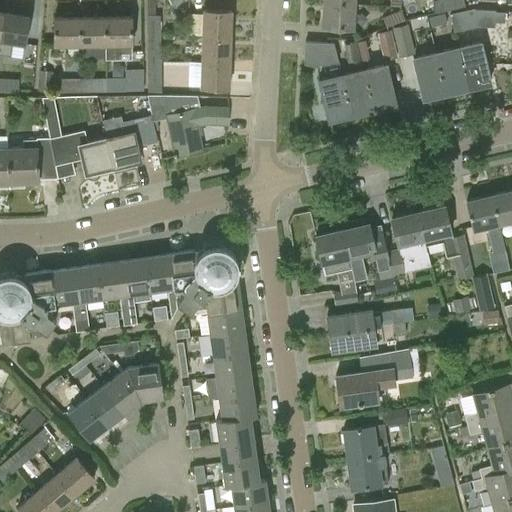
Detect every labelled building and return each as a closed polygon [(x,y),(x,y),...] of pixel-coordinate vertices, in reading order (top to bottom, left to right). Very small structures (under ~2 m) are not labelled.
[(438,12),(465,6),(463,0),(432,0),(423,2),(426,13),(437,11),(438,12)] [(354,4),(323,2),(322,27),(352,29),(354,4)] [(495,9),(475,9),(474,7),(450,13),(454,31),(477,26),(477,27),(494,28),(495,9)] [(201,35),(229,36),(229,10),(202,10),(201,35)] [(402,10),(382,17),(385,27),(405,20),(402,10)] [(29,16),(3,12),(0,32),(0,53),(10,55),(12,42),(25,44),(29,16)] [(446,32),(441,12),(428,15),(433,35),(446,32)] [(147,95),(198,96),(198,95),(162,94),(160,15),(147,15),(147,83),(148,83),(149,93),(147,93),(147,95)] [(105,44),(104,16),(79,17),(79,44),(105,44)] [(130,16),(104,16),(105,44),(105,59),(130,58),(130,16)] [(79,44),(79,17),(53,17),(54,45),(79,44)] [(413,53),(407,24),(393,27),(399,56),(413,53)] [(397,56),(391,29),(378,31),(384,58),(397,56)] [(229,36),(201,35),(201,61),(228,62),(229,36)] [(362,64),(356,41),(355,39),(346,41),(351,66),(362,64)] [(365,39),(356,41),(362,64),(369,63),(365,39)] [(334,42),(305,41),(303,63),(325,64),(338,61),(334,42)] [(480,41),(457,47),(467,87),(490,82),(480,41)] [(467,87),(457,47),(435,52),(445,92),(467,87)] [(423,98),(445,92),(435,52),(413,57),(423,98)] [(228,62),(201,61),(200,87),(227,87),(228,62)] [(363,69),(373,109),(395,104),(386,64),(363,69)] [(324,70),(326,78),(318,80),(328,120),(350,115),(341,74),(342,74),(340,67),(324,70)] [(105,78),(105,91),(144,91),(144,68),(125,68),(125,78),(105,78)] [(38,69),(38,90),(51,90),(52,70),(38,69)] [(363,69),(342,74),(341,74),(350,115),(373,109),(363,69)] [(0,77),(0,91),(18,93),(19,78),(0,77)] [(105,91),(105,78),(80,79),(80,92),(105,91)] [(80,92),(80,79),(59,79),(60,92),(80,92)] [(200,107),(198,96),(147,95),(152,120),(166,117),(174,155),(201,150),(196,125),(207,122),(226,123),(227,108),(205,106),(200,107)] [(122,119),(125,132),(105,137),(112,169),(126,166),(125,162),(139,159),(136,146),(148,143),(142,115),(122,119)] [(49,128),(48,128),(55,165),(82,158),(85,171),(99,168),(100,172),(112,169),(105,137),(86,141),(84,129),(61,135),(59,126),(49,128)] [(23,145),(8,146),(9,181),(38,179),(38,178),(57,177),(55,165),(48,128),(35,128),(36,139),(23,139),(23,145)] [(0,181),(9,181),(8,146),(0,146),(0,181)] [(511,189),(492,195),(499,223),(511,220),(511,189)] [(492,195),(466,200),(473,229),(489,226),(496,251),(505,249),(499,223),(492,195)] [(443,206),(417,212),(427,252),(428,252),(427,245),(443,241),(446,256),(452,255),(458,279),(473,276),(464,233),(450,236),(450,233),(443,206)] [(291,214),(294,231),(313,228),(310,211),(291,214)] [(399,248),(387,251),(393,276),(405,273),(405,272),(402,257),(427,252),(417,212),(391,218),(398,245),(399,248)] [(364,217),(341,222),(343,230),(341,230),(350,269),(354,280),(367,277),(361,254),(374,251),(375,254),(387,251),(380,224),(368,227),(367,224),(366,224),(364,217)] [(350,269),(341,230),(315,236),(324,275),(350,269)] [(237,265),(236,258),(232,252),(226,247),(219,245),(211,245),(204,248),(198,253),(193,249),(184,251),(169,253),(175,299),(176,300),(186,307),(190,310),(195,314),(206,312),(214,311),(241,307),(238,283),(233,280),(237,273),(237,265)] [(375,254),(380,278),(385,277),(393,276),(387,251),(375,254)] [(169,253),(145,256),(150,291),(167,288),(170,308),(171,318),(177,307),(176,300),(175,299),(169,253)] [(150,291),(145,256),(121,259),(130,324),(137,323),(135,313),(133,293),(150,291)] [(130,324),(121,259),(98,263),(102,297),(120,295),(122,315),(123,325),(130,324)] [(102,297),(98,263),(74,266),(83,331),(89,330),(88,320),(85,300),(102,297)] [(83,331),(74,266),(50,269),(55,304),(72,302),(75,321),(76,332),(82,331),(83,331)] [(55,304),(50,269),(26,272),(22,278),(16,274),(8,273),(1,274),(0,274),(0,341),(41,336),(43,333),(45,330),(46,330),(48,327),(56,316),(55,304)] [(479,314),(493,312),(485,277),(470,281),(479,314)] [(356,288),(333,292),(335,305),(358,301),(356,288)] [(214,311),(206,312),(209,334),(244,329),(241,307),(214,311)] [(402,307),(370,311),(370,309),(326,315),(329,333),(404,323),(402,307)] [(405,333),(404,323),(329,333),(331,350),(375,345),(374,340),(384,339),(384,336),(405,333)] [(188,328),(174,330),(175,338),(189,336),(188,328)] [(247,351),(244,329),(209,334),(212,355),(247,351)] [(138,340),(129,341),(99,345),(105,353),(124,350),(125,355),(132,354),(139,348),(138,340)] [(178,359),(185,358),(183,341),(176,342),(178,359)] [(359,356),(362,372),(335,376),(340,406),(377,401),(375,388),(395,384),(395,379),(413,376),(408,347),(359,356)] [(95,348),(82,358),(86,363),(100,353),(95,348)] [(250,372),(247,351),(212,355),(215,377),(250,372)] [(86,363),(82,358),(68,368),(72,374),(86,363)] [(188,375),(185,358),(178,359),(181,376),(188,375)] [(120,372),(141,400),(163,397),(158,362),(127,367),(120,372)] [(141,400),(120,372),(102,385),(124,413),(141,400)] [(250,372),(215,377),(218,398),(253,393),(250,372)] [(60,374),(46,385),(51,390),(64,379),(60,374)] [(184,402),(191,401),(189,384),(182,385),(184,402)] [(102,385),(85,398),(106,426),(124,413),(102,385)] [(467,425),(511,412),(511,402),(507,385),(494,389),(474,394),(478,412),(465,415),(467,425)] [(253,393),(218,398),(221,418),(215,419),(215,420),(256,415),(253,393)] [(106,426),(85,398),(67,412),(88,440),(106,426)] [(191,401),(184,402),(187,419),(194,418),(191,401)] [(35,407),(19,424),(30,434),(46,417),(35,407)] [(406,407),(380,410),(382,424),(384,423),(384,424),(407,422),(406,408),(406,407)] [(511,412),(467,425),(470,435),(483,431),(488,448),(511,441),(511,412)] [(256,415),(215,420),(218,443),(253,438),(250,417),(256,416),(256,415)] [(373,425),(343,429),(347,458),(377,454),(375,443),(386,441),(384,424),(384,423),(382,424),(373,425)] [(44,426),(28,440),(37,450),(53,436),(44,426)] [(198,428),(188,430),(191,447),(200,446),(198,428)] [(253,438),(218,443),(220,452),(221,462),(256,457),(255,448),(253,438)] [(28,440),(9,457),(17,467),(37,450),(28,440)] [(511,441),(488,448),(492,465),(479,468),(481,478),(511,470),(511,441)] [(377,454),(347,458),(351,488),(381,484),(388,483),(384,453),(377,454)] [(17,467),(9,457),(0,464),(0,478),(1,480),(17,467)] [(77,457),(57,474),(74,495),(94,478),(77,457)] [(224,485),(265,479),(265,478),(259,479),(256,457),(221,462),(224,485)] [(193,466),(196,483),(205,482),(203,464),(193,466)] [(511,470),(481,478),(472,481),(475,491),(487,488),(492,504),(511,498),(511,470)] [(57,474),(37,491),(55,511),(74,495),(57,474)] [(268,501),(265,479),(224,485),(230,485),(233,505),(268,501)] [(53,511),(55,511),(37,491),(17,507),(21,511),(53,511)] [(199,510),(206,509),(204,492),(197,493),(199,510)] [(511,511),(511,498),(492,504),(493,511),(511,511)] [(393,511),(392,499),(353,504),(354,511),(393,511)] [(269,511),(268,501),(233,505),(234,511),(269,511)]
